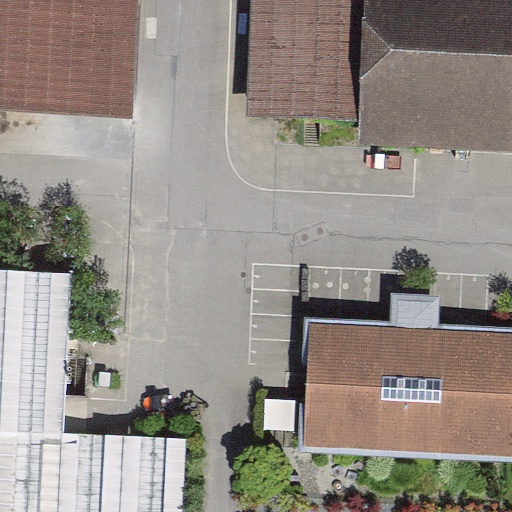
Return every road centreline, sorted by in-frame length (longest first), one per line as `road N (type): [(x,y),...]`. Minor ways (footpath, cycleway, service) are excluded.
road 1 (track): [(0,198),(511,258)]
road 2 (track): [(234,230),(220,511)]
